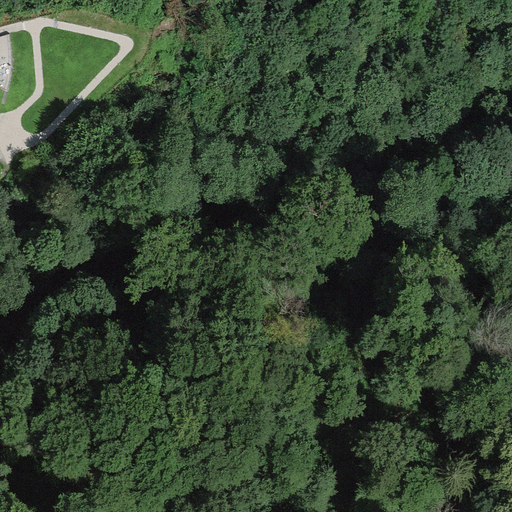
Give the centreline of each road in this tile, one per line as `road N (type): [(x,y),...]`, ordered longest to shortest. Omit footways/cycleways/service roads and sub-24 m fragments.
road 1 (motorway): [(267,0),(153,511)]
road 2 (motorway): [(255,511),(341,0)]
